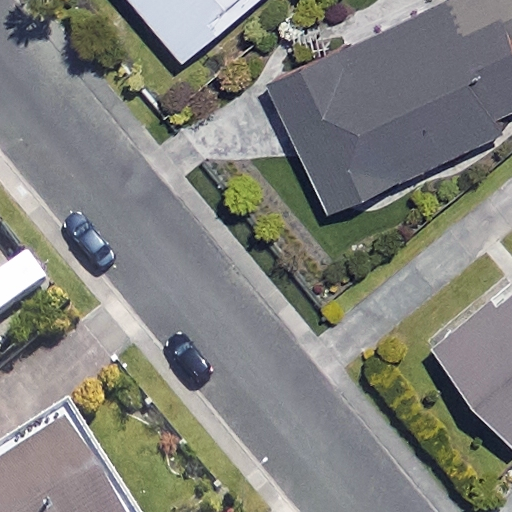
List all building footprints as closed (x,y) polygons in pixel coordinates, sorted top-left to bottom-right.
[(152,0),(200,58),(271,0),(152,0)] [(511,0),(465,0),(345,55),(336,34),(277,61),(345,210),(511,133),(511,0)] [(511,304),(456,348),(511,418),(511,304)] [(0,356),(9,351),(0,334),(0,356)] [(0,511),(113,511),(77,451),(0,497),(0,511)]
